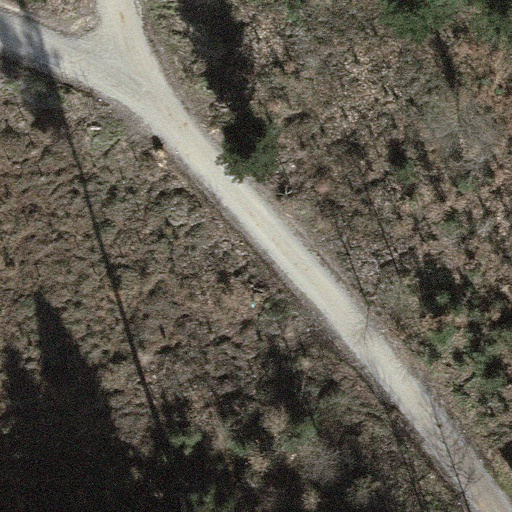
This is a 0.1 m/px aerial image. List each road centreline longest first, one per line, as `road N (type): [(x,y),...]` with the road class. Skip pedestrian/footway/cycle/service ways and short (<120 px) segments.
road 1 (track): [(115,0),(138,82),(434,423),(499,511)]
road 2 (track): [(138,82),(0,22)]
